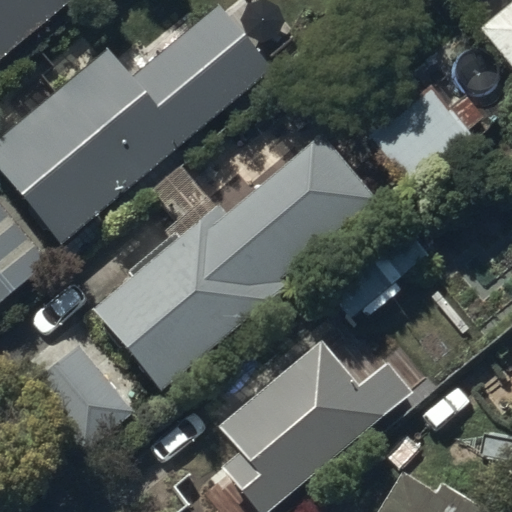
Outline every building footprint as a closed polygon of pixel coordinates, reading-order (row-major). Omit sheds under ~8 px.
[(0,0),(0,70),(85,0),(0,0)] [(511,0),(448,0),(511,81),(511,0)] [(105,62),(0,146),(0,184),(57,255),(268,84),(215,19),(128,90),(105,62)] [(433,100),(366,151),(405,198),(471,146),(433,100)] [(127,277),(88,310),(159,392),(284,285),(278,278),(374,196),(319,134),(225,215),(214,203),(173,238),(148,209),(103,249),(127,277)] [(0,214),(0,311),(48,272),(0,214)] [(396,225),(319,291),(348,327),(355,321),(361,329),(401,297),(395,290),(428,263),(396,225)] [(318,350),(214,438),(238,466),(220,481),(246,511),(276,511),(409,400),(385,373),(357,396),(318,350)] [(401,485),(383,511),(470,511),(442,494),(433,507),(401,485)]
